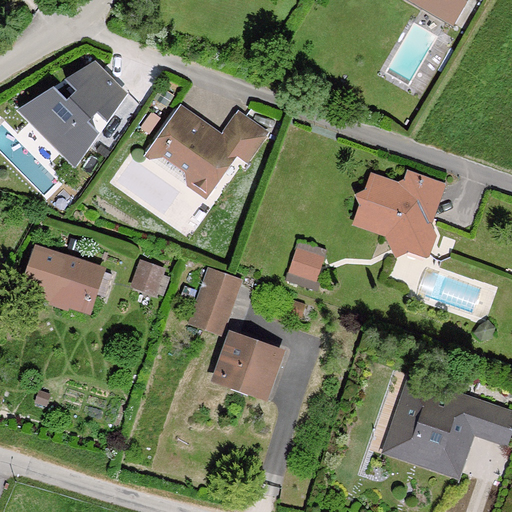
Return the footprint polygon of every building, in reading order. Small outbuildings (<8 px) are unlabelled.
[(410,0),(427,9),(432,0),(460,0),(464,2),(470,5),(472,0),(410,0)] [(460,0),(432,0),(427,9),(453,23),(464,2),(460,0)] [(60,87),(27,107),(76,158),(99,128),(89,123),(93,111),(107,117),(126,92),(103,69),(99,64),(71,80),(83,92),(73,101),(60,87)] [(71,80),(60,87),(73,101),(83,92),(71,80)] [(89,123),(99,128),(107,117),(93,111),(89,123)] [(203,126),(182,112),(169,132),(170,142),(162,154),(193,175),(195,184),(208,193),(238,149),(247,155),(261,132),(243,120),(237,116),(223,137),(219,144),(204,134),(203,126)] [(363,211),(357,224),(386,235),(397,255),(410,250),(427,256),(433,238),(426,228),(419,225),(422,218),(429,221),(435,202),(440,189),(417,180),(412,195),(372,181),(368,194),(358,200),(363,211)] [(35,253),(22,292),(87,313),(93,296),(105,300),(112,278),(35,253)] [(298,253),(292,272),(316,280),(322,261),(298,253)] [(141,264),(136,282),(157,289),(163,271),(141,264)] [(209,272),(190,324),(220,335),(239,283),(209,272)] [(287,301),(283,314),(301,319),(304,306),(287,301)] [(229,335),(213,380),(266,398),(281,353),(229,335)] [(408,384),(386,447),(449,469),(464,424),(471,406),(408,384)] [(471,406),(464,424),(482,431),(489,412),(471,406)] [(489,412),(482,431),(502,437),(508,419),(489,412)]
